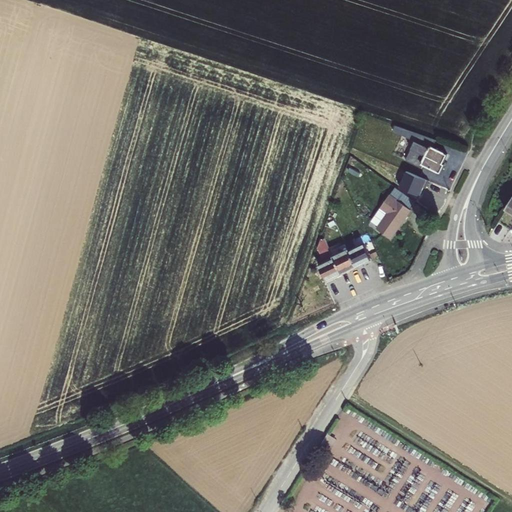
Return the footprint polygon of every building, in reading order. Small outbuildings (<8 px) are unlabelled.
[(425,135),(406,128),(403,134),(422,142),(425,135)] [(447,151),(422,142),(417,153),(427,156),(423,165),(439,171),(447,151)] [(427,156),(417,153),(414,162),(423,165),(427,156)] [(396,187),(422,196),(429,178),(402,168),(396,187)] [(410,209),(385,195),(377,208),(384,212),(375,228),(393,239),(410,209)] [(331,253),(323,237),(319,247),(324,260),(318,262),(325,279),(340,273),(331,253)] [(365,242),(349,250),(357,265),(372,259),(365,242)] [(347,246),(331,253),(340,273),(357,265),(349,250),(347,246)]
